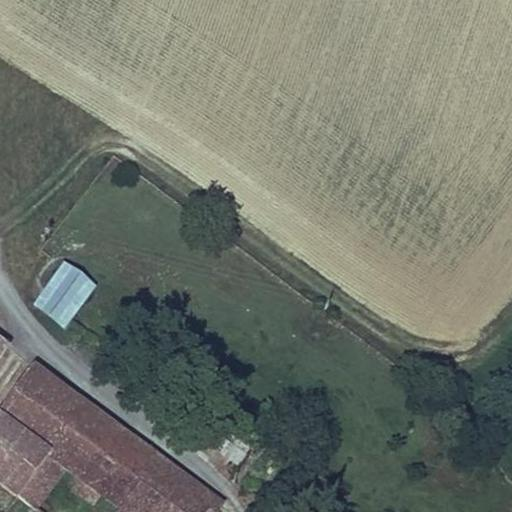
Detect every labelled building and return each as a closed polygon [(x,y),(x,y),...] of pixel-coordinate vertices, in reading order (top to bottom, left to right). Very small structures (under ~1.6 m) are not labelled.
[(34,305),(62,322),(94,283),(63,262),(34,305)] [(139,511),(161,482),(114,448),(127,430),(26,357),(0,393),(0,484),(13,494),(43,453),(63,467),(77,477),(68,489),(88,504),(95,493),(115,508),(121,511),(139,511)] [(161,482),(174,464),(127,430),(114,448),(161,482)] [(13,494),(33,508),(63,467),(43,453),(13,494)] [(112,511),(210,511),(221,498),(174,464),(161,482),(139,511),(121,511),(115,508),(112,511)]
